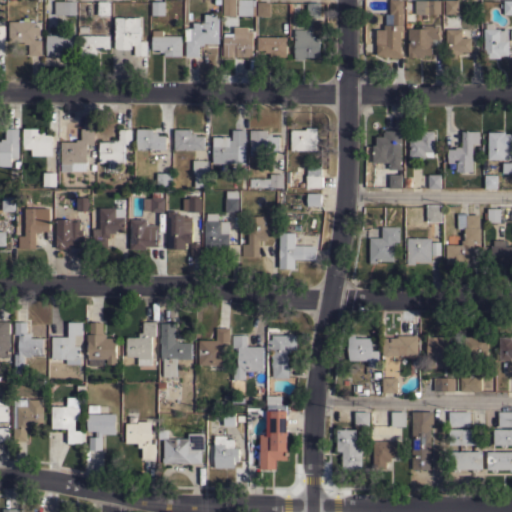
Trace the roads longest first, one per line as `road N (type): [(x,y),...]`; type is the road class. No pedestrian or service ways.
road 1 (residential): [(313,511),(314,400),(344,197),(344,0)]
road 2 (residential): [(511,505),(202,503),(0,482)]
road 3 (residential): [(0,288),(511,299)]
road 4 (residential): [(0,90),(511,93)]
